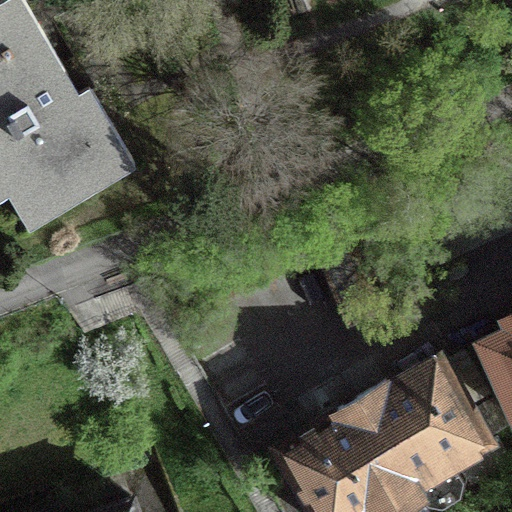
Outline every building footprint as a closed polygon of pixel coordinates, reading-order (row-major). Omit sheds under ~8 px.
[(88,92),(93,89),(91,86),(70,98),(65,88),(60,80),(62,79),(16,0),(5,0),(0,3),(0,182),(26,227),(130,165),(88,92)] [(511,155),(392,211),(418,265),(511,221),(511,155)] [(384,295),(353,228),(311,248),(342,314),(384,295)] [(511,315),(505,319),(509,329),(482,342),(511,404),(511,315)] [(450,462),(487,441),(438,360),(386,391),(382,384),(304,430),(273,448),(310,511),(368,511),(372,510),(372,511),(389,511),(418,495),(424,505),(438,509),(459,496),(462,482),(450,462)] [(131,511),(127,500),(95,511),(131,511)]
